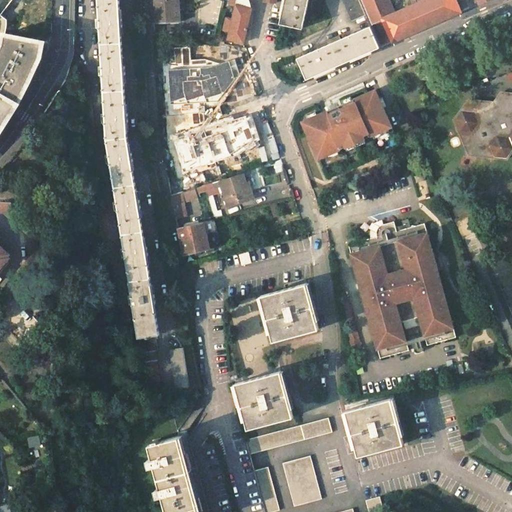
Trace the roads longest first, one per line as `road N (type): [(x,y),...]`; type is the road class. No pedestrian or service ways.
road 1 (residential): [(278,100),(315,219),(332,398),(360,507)]
road 2 (residential): [(148,0),(158,158),(182,264)]
road 3 (residential): [(473,17),(278,100)]
road 4 (residential): [(61,0),(55,63),(0,155)]
